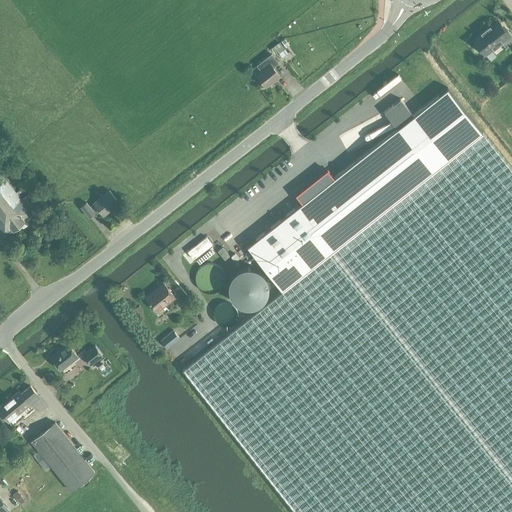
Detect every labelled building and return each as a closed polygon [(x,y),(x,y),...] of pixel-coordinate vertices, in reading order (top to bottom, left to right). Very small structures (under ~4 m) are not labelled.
[(511,35),(507,29),(506,31),(497,21),(474,40),(486,55),(502,42),(505,47),(511,41),(511,35)] [(284,38),(281,41),(286,47),(290,45),(284,38)] [(288,53),(280,42),(274,47),(282,57),(288,53)] [(260,69),(256,73),(266,86),(280,76),(273,67),(279,62),(272,53),(257,65),(260,69)] [(302,202),(247,245),(282,290),(483,132),(447,87),(413,114),(400,98),(384,111),(397,127),(334,177),(327,169),(296,194),(302,202)] [(282,290),(184,368),(297,511),(511,511),(511,168),(483,132),(282,290)] [(0,230),(4,236),(27,218),(28,220),(32,217),(31,215),(33,214),(28,207),(36,201),(30,193),(21,199),(20,197),(25,193),(21,188),(16,192),(1,172),(0,172),(0,230)] [(87,201),(81,206),(89,217),(99,209),(104,215),(120,203),(109,189),(93,202),(94,203),(90,205),(87,201)] [(194,258),(214,246),(207,236),(188,249),(194,258)] [(165,284),(147,298),(157,311),(175,297),(165,284)] [(173,330),(160,340),(167,348),(179,338),(173,330)] [(69,342),(62,348),(63,348),(52,357),(62,369),(79,356),(69,342)] [(96,346),(84,355),(91,365),(103,355),(96,346)] [(30,403),(20,390),(0,406),(0,408),(9,420),(30,403)] [(96,471),(55,422),(32,441),(72,490),(96,471)] [(17,490),(13,494),(21,504),(26,500),(17,490)] [(0,497),(0,511),(5,511),(9,509),(0,497)]
